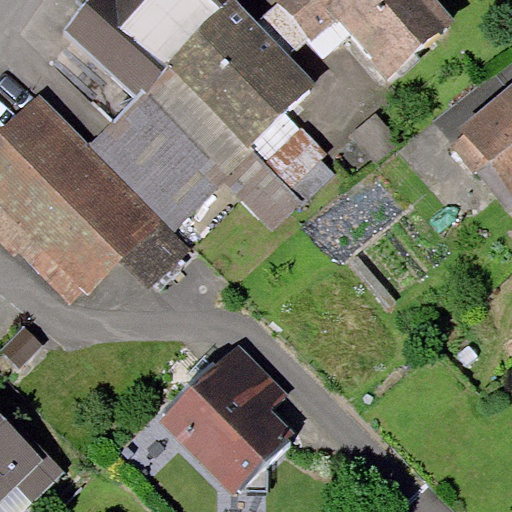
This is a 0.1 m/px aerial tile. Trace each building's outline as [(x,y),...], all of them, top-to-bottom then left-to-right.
[(90,0),(58,35),(134,104),(161,74),(221,8),(228,0),(90,0)] [(380,87),(444,32),(415,0),(280,0),(274,6),(308,46),(328,28),(380,87)] [(247,153),(308,86),(221,8),(161,74),(247,153)] [(90,152),(176,230),(247,153),(161,74),(134,104),(90,152)] [(511,90),(451,140),(511,214),(511,90)] [(24,109),(0,135),(0,239),(16,255),(18,253),(70,305),(82,294),(87,299),(122,268),(147,293),(184,253),(24,109)] [(223,364),(169,418),(232,480),(241,472),(274,472),(303,443),(223,364)] [(0,496),(16,480),(31,496),(59,467),(44,453),(50,446),(21,418),(16,423),(0,407),(0,496)] [(401,511),(383,495),(366,511),(401,511)]
